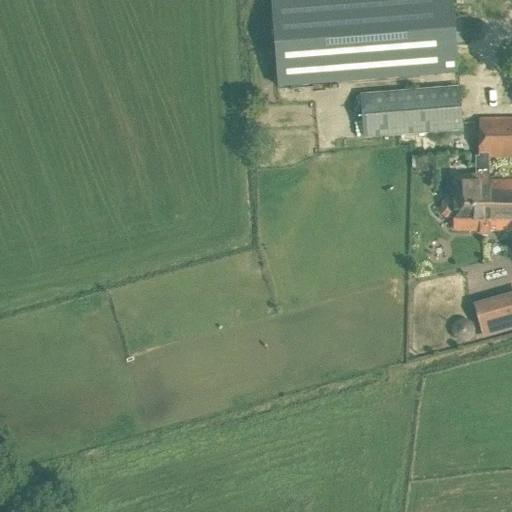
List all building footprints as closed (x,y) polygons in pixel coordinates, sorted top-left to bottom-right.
[(277,86),(457,72),(451,0),(296,0),(271,2),(277,86)] [(463,43),(474,43),(474,15),(463,15),(463,43)] [(459,87),(359,94),(362,138),(463,130),(459,87)] [(483,167),(488,167),(488,156),(511,156),(511,118),(479,119),(478,156),(476,156),(476,169),(483,169),(483,167)] [(412,157),(412,169),(422,169),(422,157),(412,157)] [(444,219),(453,219),(453,230),(511,230),(511,180),(488,180),(488,167),(483,167),(483,169),(476,169),(476,176),(453,176),(453,198),(445,198),(441,202),(441,215),(444,219)] [(511,290),(473,302),(483,337),(511,329),(511,290)]
